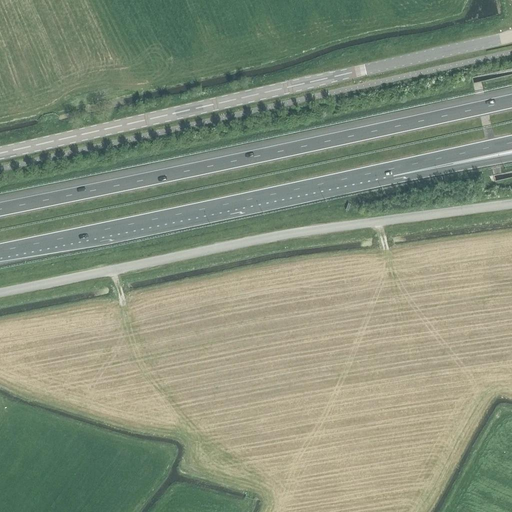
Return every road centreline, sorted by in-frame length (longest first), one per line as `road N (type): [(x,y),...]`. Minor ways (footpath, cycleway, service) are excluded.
road 1 (tertiary): [(0,153),(511,35)]
road 2 (motorway): [(511,101),(0,209)]
road 3 (unclassified): [(0,293),(306,231),(511,204)]
road 4 (motorway): [(0,251),(332,182)]
road 5 (motorway): [(332,182),(511,142)]
road 6 (motorway): [(332,182),(511,158)]
